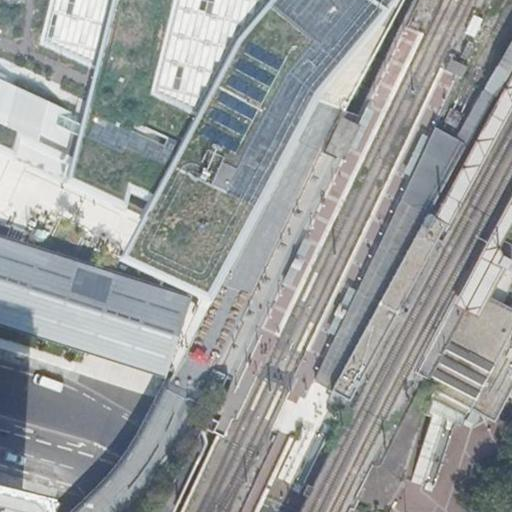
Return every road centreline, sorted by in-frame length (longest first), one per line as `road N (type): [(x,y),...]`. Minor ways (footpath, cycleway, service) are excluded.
road 1 (primary): [(246,511),(103,423),(0,386)]
road 2 (primary): [(0,447),(109,480),(153,511)]
